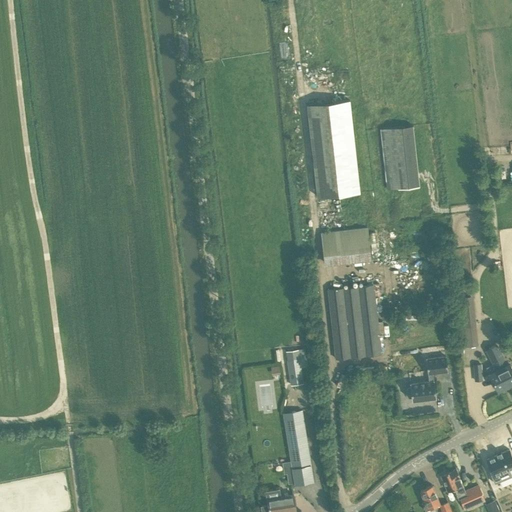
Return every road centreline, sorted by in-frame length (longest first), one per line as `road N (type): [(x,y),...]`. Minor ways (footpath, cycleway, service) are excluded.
road 1 (unclassified): [(239,511),(178,0)]
road 2 (track): [(0,419),(36,417),(63,391),(10,0)]
road 3 (tertiary): [(355,511),(410,468),(511,416)]
